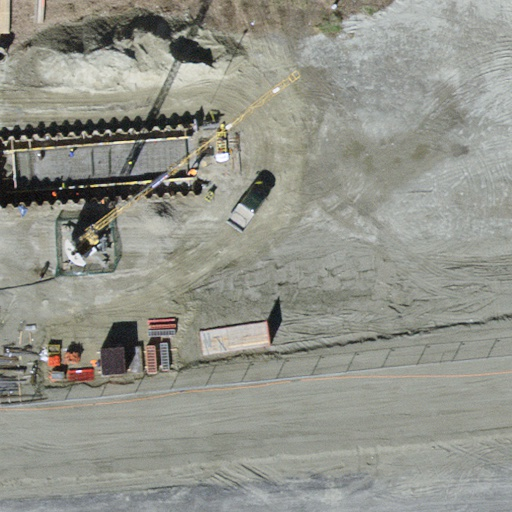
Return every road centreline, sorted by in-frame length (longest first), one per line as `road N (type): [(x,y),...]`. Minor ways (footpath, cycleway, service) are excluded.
road 1 (motorway): [(511,327),(0,366)]
road 2 (motorway): [(0,504),(511,470)]
